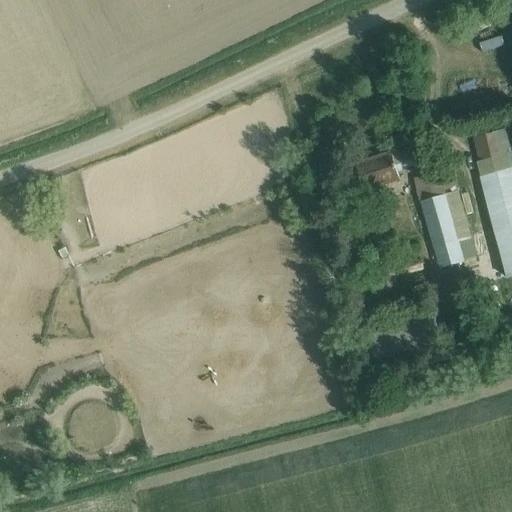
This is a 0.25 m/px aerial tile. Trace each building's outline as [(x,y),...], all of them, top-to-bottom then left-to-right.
[(475,165),(479,180),(506,281),(511,279),(511,129),(472,141),(479,164),(475,165)] [(363,190),(377,185),(383,203),(395,199),(389,181),(398,178),(389,153),(354,164),(363,190)] [(477,257),(457,191),(455,173),(441,177),(440,173),(414,181),(420,202),(440,269),(477,257)] [(419,260),(362,278),(366,291),(423,272),(419,260)] [(433,312),(367,326),(377,377),(443,363),(433,312)]
